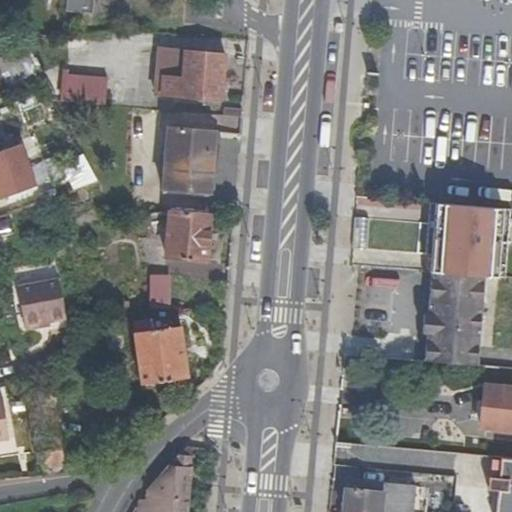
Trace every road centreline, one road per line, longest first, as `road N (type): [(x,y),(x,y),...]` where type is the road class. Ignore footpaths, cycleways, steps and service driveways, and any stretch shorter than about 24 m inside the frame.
road 1 (primary): [(268,381),(294,335),(324,0)]
road 2 (primary): [(292,0),(262,333),(268,381)]
road 3 (tertiary): [(126,482),(194,418),(268,381)]
road 4 (primary): [(268,381),(263,511)]
road 5 (residential): [(126,482),(0,492)]
